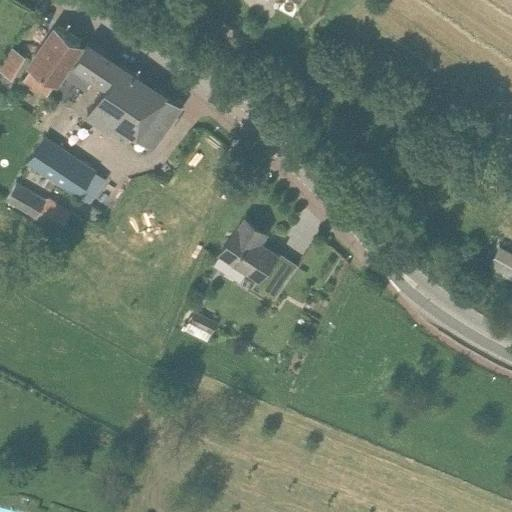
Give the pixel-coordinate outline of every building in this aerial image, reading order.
[(45,94),(82,41),(57,25),(21,79),(45,94)] [(94,76),(103,82),(83,112),(99,124),(134,73),(87,42),(66,72),(87,86),(94,76)] [(0,70),(12,78),(25,54),(13,47),(0,68),(0,70)] [(153,146),(180,105),(134,73),(99,124),(108,129),(109,128),(127,141),(132,133),(153,146)] [(76,198),(96,168),(44,134),(24,164),(76,198)] [(37,219),(38,218),(59,229),(69,210),(49,199),(49,200),(17,181),(5,200),(37,219)] [(297,267),(276,253),(258,241),(265,231),(245,218),(226,244),(240,254),(235,261),(258,278),(250,290),(272,305),(297,267)] [(511,249),(501,243),(489,264),(511,278),(511,249)] [(207,318),(195,311),(189,323),(202,329),(207,318)] [(211,333),(202,329),(189,323),(185,331),(207,341),(211,333)]
